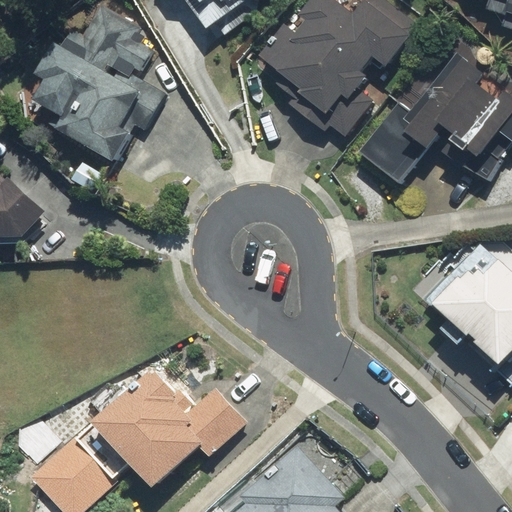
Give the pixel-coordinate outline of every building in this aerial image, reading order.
[(265,11),(266,0),(200,0),(232,38),(265,11)] [(348,0),(321,0),(312,15),(318,19),(309,32),(294,22),(269,60),(293,76),(287,85),(307,99),(302,107),(335,129),(338,125),(353,136),(357,138),(377,109),(364,100),(382,73),(376,69),(387,54),(402,64),(428,26),(390,0),(375,0),(367,13),(348,0)] [(511,0),(498,0),(501,1),(497,10),(511,16),(511,26),(511,29),(511,0)] [(174,97),(142,78),(159,49),(141,38),(147,27),(106,3),(90,31),(82,27),(72,45),(68,42),(49,75),(60,81),(48,103),(67,113),(60,125),(116,158),(128,165),(149,128),(154,132),(174,97)] [(511,138),(511,79),(472,50),(422,115),(406,103),(369,152),(411,184),(439,147),(445,152),(448,148),(495,183),(507,168),(496,160),(511,138)] [(0,245),(30,245),(61,213),(25,178),(19,185),(0,166),(0,245)] [(511,250),(507,245),(501,250),(494,242),(484,251),(476,243),(458,259),(454,255),(445,263),(441,259),(419,279),(459,323),(469,313),(483,328),(473,338),(502,371),(511,361),(511,250)] [(200,405),(165,364),(129,395),(115,380),(95,397),(168,483),(211,446),(218,455),(257,422),(224,384),(200,405)] [(90,511),(144,462),(101,416),(38,475),(72,511),(90,511)] [(359,511),(350,501),(358,494),(311,441),(258,489),(265,497),(248,511),(359,511)]
